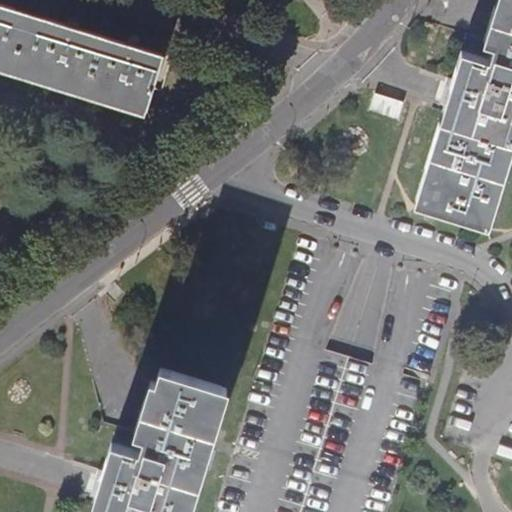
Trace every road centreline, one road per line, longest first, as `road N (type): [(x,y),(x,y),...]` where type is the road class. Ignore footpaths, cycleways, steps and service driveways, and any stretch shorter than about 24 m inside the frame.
road 1 (residential): [(220,166),(267,200),(497,273),(511,285)]
road 2 (residential): [(220,166),(0,340)]
road 3 (residential): [(400,0),(345,65),(220,166)]
